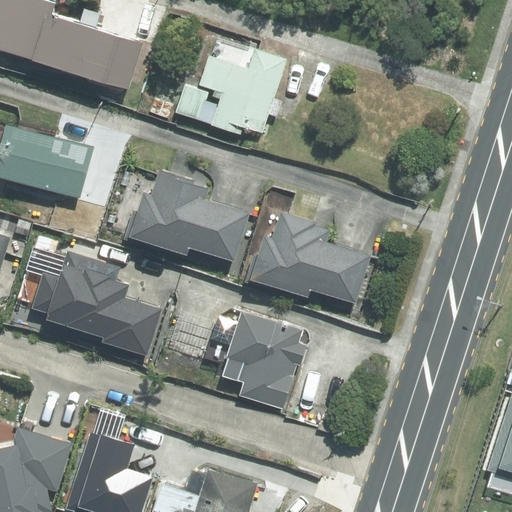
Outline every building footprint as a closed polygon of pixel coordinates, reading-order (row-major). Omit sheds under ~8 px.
[(63,1),(59,0),(0,0),(0,38),(136,85),(151,41),(60,10),(63,1)] [(189,79),(178,108),(246,134),(250,126),(265,131),(272,113),(279,116),(286,97),(279,95),(293,57),(260,45),(253,62),(214,47),(201,83),(189,79)] [(99,142),(11,115),(0,150),(0,171),(82,197),(99,142)] [(156,236),(194,250),(196,242),(240,258),(258,208),(210,191),(213,181),(167,164),(159,187),(150,184),(132,237),(153,245),(156,236)] [(271,286),(273,280),(316,294),(319,285),(361,299),(378,250),(332,235),(336,225),(323,221),(325,215),(290,203),(281,230),(268,225),(250,279),(271,286)] [(0,227),(0,253),(8,230),(0,227)] [(151,351),(168,303),(130,291),(134,278),(116,272),(119,263),(72,248),(64,274),(49,268),(35,308),(116,335),(114,339),(151,351)] [(213,357),(228,362),(225,371),(248,379),(244,393),(288,409),(311,342),(302,339),(307,327),(247,307),(239,330),(224,325),(213,357)] [(511,394),(489,465),(511,472),(511,394)] [(0,511),(54,511),(75,440),(23,424),(18,438),(0,440),(0,511)] [(94,436),(69,510),(75,511),(145,511),(156,479),(125,468),(132,449),(94,436)] [(207,491),(200,511),(254,511),(265,478),(216,462),(207,491)] [(165,478),(154,511),(200,511),(207,491),(165,478)]
